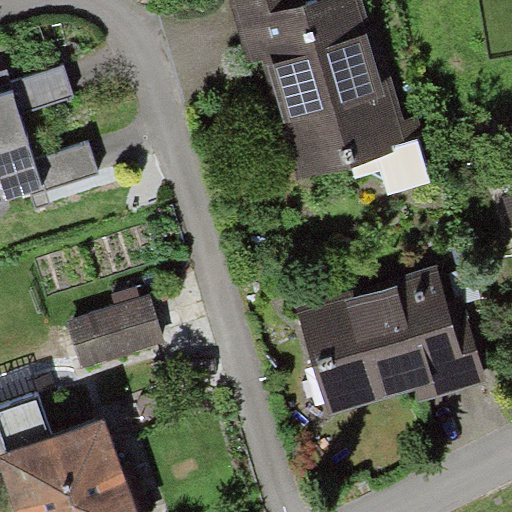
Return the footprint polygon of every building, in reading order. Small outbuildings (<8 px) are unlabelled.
[(277,54),(309,170),(421,139),(382,0),(237,0),(254,60),(277,54)] [(0,144),(41,133),(26,85),(0,92),(0,144)] [(41,133),(0,144),(0,204),(108,172),(98,137),(46,152),(41,133)] [(338,405),(420,377),(425,392),(486,372),(465,308),(453,312),(436,260),(304,304),(338,405)] [(150,286),(69,311),(83,357),(164,332),(150,286)] [(25,511),(148,511),(105,393),(51,413),(39,378),(0,391),(0,467),(8,464),(25,511)]
